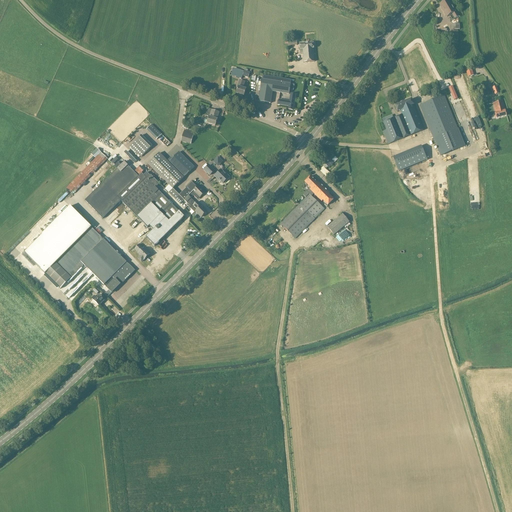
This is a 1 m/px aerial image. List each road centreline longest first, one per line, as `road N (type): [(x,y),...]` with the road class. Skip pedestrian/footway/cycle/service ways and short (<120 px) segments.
road 1 (primary): [(0,441),(97,356),(310,139)]
road 2 (track): [(436,165),(430,168),(440,313),(497,511)]
road 3 (unclassified): [(20,0),(87,52),(302,135)]
road 4 (track): [(294,247),(277,350),(292,511)]
road 5 (primary): [(310,139),(418,0)]
